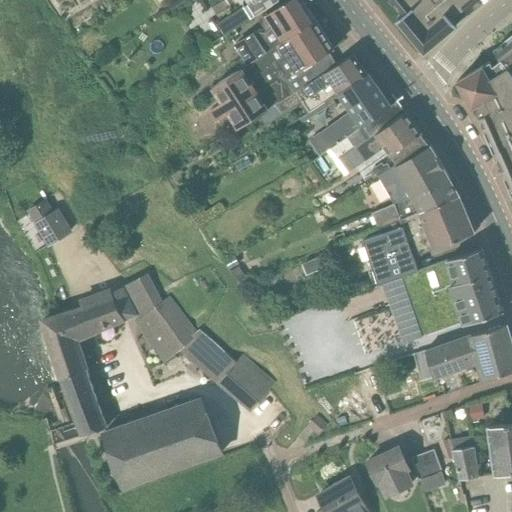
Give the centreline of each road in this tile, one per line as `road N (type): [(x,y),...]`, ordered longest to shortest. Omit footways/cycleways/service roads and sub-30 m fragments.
road 1 (secondary): [(511,262),(480,183),(414,92)]
road 2 (residential): [(370,428),(511,380)]
road 3 (unclassified): [(414,92),(511,1)]
